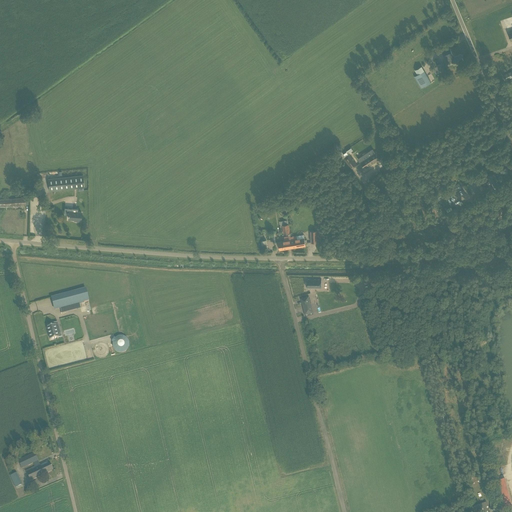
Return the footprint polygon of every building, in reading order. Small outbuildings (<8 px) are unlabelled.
[(445,51),(442,53),(444,57),(444,58),(447,65),(452,63),(453,65),(459,63),(463,61),(462,58),(463,57),(462,55),(461,55),(461,54),(455,57),(453,54),(452,55),(450,49),(445,51)] [(433,67),(436,74),(443,71),(440,64),(436,65),(437,66),(433,67)] [(414,77),(421,88),(431,82),(422,66),(415,71),(417,75),(414,77)] [(511,71),(503,76),(505,81),(511,77),(511,71)] [(364,160),(360,163),(364,169),(368,166),(379,159),(375,152),(375,153),(372,149),(366,154),(368,157),(364,160)] [(397,160),(392,163),(395,167),(405,160),(398,150),(395,151),(397,155),(395,156),(397,160)] [(345,157),(343,158),(343,159),(351,169),(357,165),(349,155),(348,155),(347,154),(348,154),(347,153),(346,152),(343,154),(344,154),(345,157)] [(467,184),(472,195),(484,190),(482,184),(486,182),(486,181),(490,179),(492,183),(498,180),(495,172),(485,177),(467,184)] [(48,179),(49,191),(84,188),(83,175),(48,179)] [(446,191),(449,195),(462,188),(459,184),(446,191)] [(0,207),(26,205),(25,200),(25,198),(0,199),(0,207)] [(498,220),(504,209),(498,205),(492,216),(498,220)] [(65,208),(64,214),(69,215),(68,219),(77,220),(81,221),(81,216),(81,213),(78,213),(78,209),(72,209),(65,208)] [(311,231),(311,243),(321,242),(320,231),(311,231)] [(288,236),(284,237),(285,241),(278,242),(279,250),(292,248),(290,237),(290,236),(288,236)] [(292,236),(290,237),(292,248),(306,246),(305,241),(304,238),(297,239),(296,236),(292,236)] [(56,296),(60,309),(89,301),(86,288),(56,296)] [(308,296),(300,298),(305,316),(313,314),(308,296)] [(48,327),(47,328),(50,340),(58,338),(57,333),(59,332),(57,322),(48,325),(48,327)] [(128,352),(128,337),(113,337),(113,352),(128,352)] [(95,359),(110,355),(106,340),(92,344),(95,359)] [(26,472),(30,481),(53,470),(50,464),(41,468),(34,453),(18,461),(22,469),(33,464),(35,467),(26,472)] [(10,476),(15,488),(22,485),(17,473),(10,476)] [(511,511),(511,503),(505,480),(498,482),(496,476),(493,477),(502,511),(511,511)] [(458,502),(467,509),(469,507),(459,499),(458,502)] [(473,511),(485,511),(488,511),(486,507),(487,506),(485,502),(473,507),(475,511),(473,511)]
